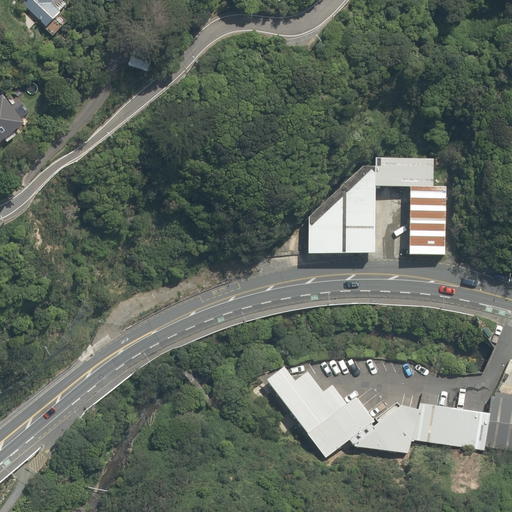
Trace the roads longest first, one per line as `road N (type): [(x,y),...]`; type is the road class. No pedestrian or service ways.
road 1 (secondary): [(511,301),(438,282),(357,275),(226,299),(137,340),(0,446)]
road 2 (unclassified): [(0,211),(228,24),(297,27),(339,0)]
